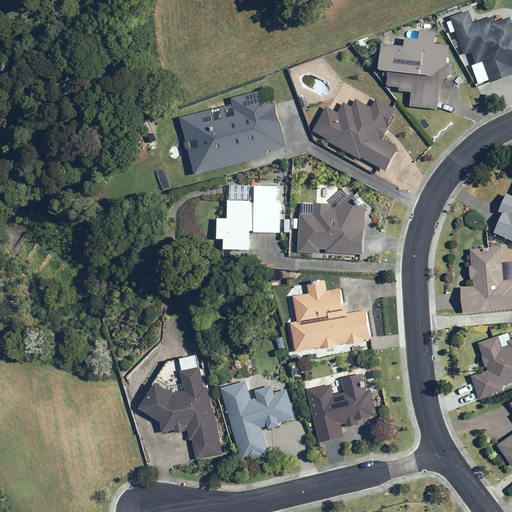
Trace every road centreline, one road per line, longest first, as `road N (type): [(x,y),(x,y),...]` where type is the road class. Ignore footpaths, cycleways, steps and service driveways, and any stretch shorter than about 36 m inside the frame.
road 1 (residential): [(511,130),(467,156),(434,202),(413,263),(418,369),(445,457)]
road 2 (residential): [(445,457),(213,511)]
